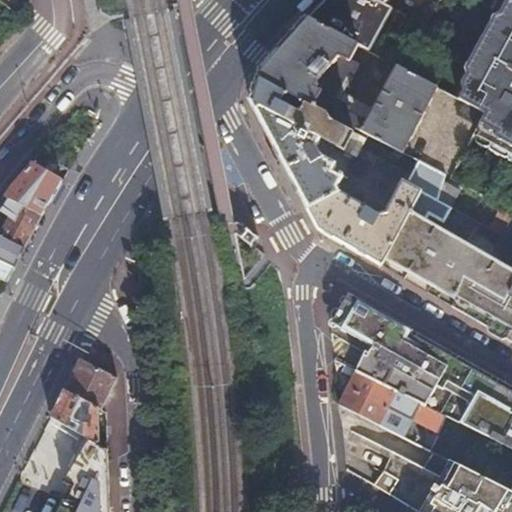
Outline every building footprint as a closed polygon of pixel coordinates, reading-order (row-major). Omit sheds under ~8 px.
[(311,12),(306,18),(357,46),(367,51),(390,8),(384,5),(375,0),(322,0),(317,6),(311,12)] [(460,92),(456,99),(462,102),(483,114),(476,127),(472,133),(471,136),(511,159),(511,286),(503,302),(463,279),(462,281),(461,283),(458,290),(449,307),(511,342),(511,340),(511,2),(509,1),(501,3),(495,16),(489,17),(461,69),(461,76),(457,85),(460,92)] [(415,22),(422,26),(431,11),(423,6),(415,22)] [(329,115),(402,155),(437,89),(396,66),(368,118),(362,121),(348,113),(350,109),(333,100),(347,74),(347,71),(344,70),(346,66),(356,71),(359,65),(349,60),(357,46),(306,18),(301,24),(281,46),(255,75),(329,115)] [(331,121),(329,115),(255,75),(254,76),(249,96),(247,102),(319,140),(347,154),(358,135),(331,121)] [(419,193),(404,184),(400,182),(384,212),(377,214),(339,192),(337,188),(343,177),(339,175),(338,177),(332,173),(336,165),(319,156),(314,148),(319,140),(247,102),(291,180),(321,233),(349,249),(380,267),(419,193)] [(454,115),(476,127),(483,114),(462,102),(454,115)] [(365,164),(372,167),(377,158),(360,149),(355,159),(365,164)] [(38,151),(29,162),(50,173),(55,163),(38,151)] [(365,164),(355,159),(352,157),(346,169),(358,176),(365,164)] [(7,197),(41,215),(46,205),(61,180),(50,173),(29,162),(15,178),(3,195),(7,197)] [(442,176),(415,162),(404,184),(419,193),(449,208),(488,229),(501,207),(461,186),(459,190),(443,182),(442,176)] [(449,208),(419,193),(380,267),(436,299),(449,307),(458,290),(461,283),(462,281),(463,279),(503,302),(511,286),(511,273),(437,230),(449,208)] [(7,197),(3,195),(0,200),(0,236),(23,248),(35,226),(41,215),(7,197)] [(0,291),(1,289),(14,266),(23,248),(0,236),(0,291)] [(355,370),(401,393),(404,395),(426,406),(437,386),(443,390),(444,388),(468,402),(467,404),(473,407),(463,425),(502,445),(511,426),(511,387),(505,383),(348,292),(331,322),(372,346),(368,352),(365,350),(355,370)] [(63,388),(99,408),(101,409),(117,377),(78,357),(67,379),(63,388)] [(355,370),(338,403),(380,424),(393,395),(399,397),(401,393),(355,370)] [(49,417),(83,436),(98,445),(99,408),(63,388),(55,405),(49,417)] [(426,406),(404,395),(399,407),(408,411),(417,422),(438,432),(446,416),(426,406)] [(508,490),(511,491),(511,426),(502,445),(485,478),(508,490)] [(69,486),(62,500),(77,506),(78,506),(90,483),(107,450),(98,445),(83,436),(63,483),(69,486)] [(107,450),(90,483),(108,490),(107,450),(107,449),(107,450)] [(417,511),(494,511),(508,490),(485,478),(433,451),(424,466),(393,450),(372,484),(417,511)] [(78,506),(77,506),(74,511),(107,511),(108,490),(90,483),(78,506)] [(74,511),(77,506),(62,500),(55,511),(74,511)]
